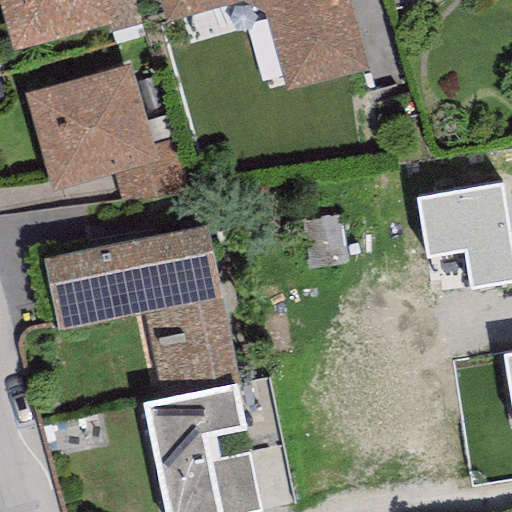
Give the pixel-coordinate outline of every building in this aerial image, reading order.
[(0,0),(0,16),(12,56),(106,29),(117,25),(110,0),(0,0)] [(110,0),(117,25),(106,29),(108,38),(140,29),(132,0),(110,0)] [(158,0),(166,27),(241,5),(266,17),(285,95),(366,74),(347,0),(158,0)] [(130,71),(22,102),(50,197),(113,179),(157,166),(153,149),(130,71)] [(113,179),(127,233),(193,222),(173,143),(153,149),(157,166),(113,179)] [(511,252),(501,184),(415,198),(424,258),(463,252),(469,289),(511,282),(511,252)] [(206,233),(43,266),(58,336),(142,319),(155,386),(233,371),(206,233)] [(511,354),(502,356),(511,418),(511,354)] [(258,511),(235,392),(141,410),(161,511),(258,511)]
